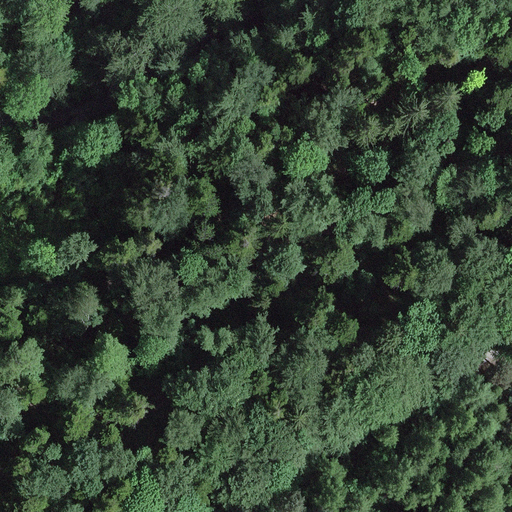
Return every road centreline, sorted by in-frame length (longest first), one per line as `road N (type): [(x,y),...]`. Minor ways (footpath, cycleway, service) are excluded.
road 1 (unclassified): [(511,331),(217,511)]
road 2 (track): [(0,119),(91,110),(270,0)]
